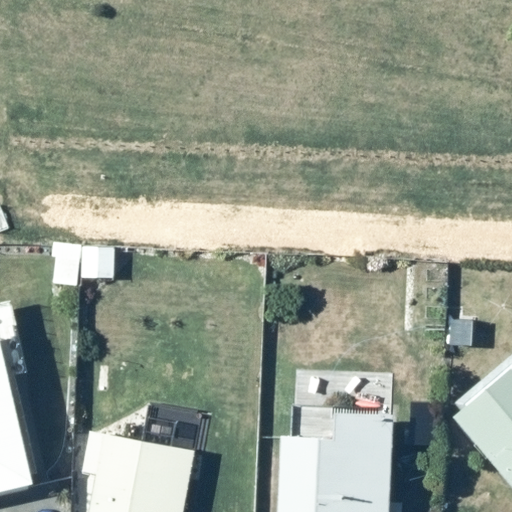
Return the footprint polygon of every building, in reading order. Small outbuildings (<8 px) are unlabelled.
[(124,241),(61,238),(59,273),(122,276),(124,241)] [(0,301),(0,491),(54,479),(31,372),(50,368),(34,294),(0,301)] [(511,374),(473,406),(511,452),(511,374)] [(295,511),(408,511),(411,476),(416,406),(304,397),(295,511)] [(100,511),(195,511),(206,445),(102,430),(96,467),(107,468),(100,511)]
